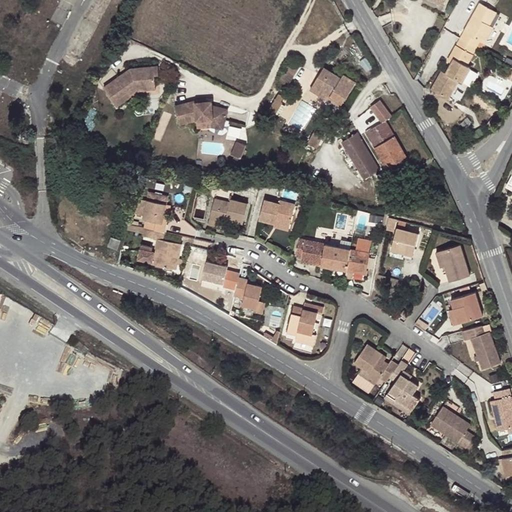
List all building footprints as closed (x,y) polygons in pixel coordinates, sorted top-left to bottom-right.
[(476,17),(471,27),(467,33),(463,30),(460,36),(477,45),(480,39),(485,42),(493,26),(490,24),(497,12),(480,2),(472,15),(476,17)] [(467,25),(471,27),(476,17),(472,15),(467,25)] [(451,62),(446,71),(463,80),(470,66),(467,64),(477,45),(460,36),(450,55),(454,57),(451,62)] [(292,59),(282,76),(291,82),(302,65),(292,59)] [(105,86),(118,105),(133,94),(131,91),(139,85),(157,83),(156,74),(160,74),(160,64),(132,67),(105,86)] [(327,91),(342,100),(356,80),(343,71),(341,75),(323,64),(309,86),(324,95),(327,91)] [(446,71),(442,69),(431,87),(448,98),(458,79),(462,81),(463,80),(446,71)] [(131,91),(133,94),(141,89),(157,87),(157,83),(139,85),(131,91)] [(340,105),(342,100),(327,91),(324,95),(340,105)] [(269,103),(278,108),(282,100),(273,95),(269,103)] [(386,164),(405,153),(406,153),(385,118),(390,115),(379,98),(370,104),(381,121),(366,130),(385,164),(386,164)] [(197,99),(176,104),(181,123),(198,119),(215,118),(227,121),(230,108),(214,103),(214,100),(197,101),(197,99)] [(270,122),(278,108),(269,103),(260,117),(270,122)] [(215,118),(198,119),(199,127),(213,125),(225,128),(227,121),(215,118)] [(335,126),(355,160),(370,152),(350,118),(335,126)] [(309,136),(318,141),(328,125),(319,119),(309,136)] [(244,157),(249,143),(239,140),(234,154),(244,157)] [(410,162),(405,153),(386,164),(391,173),(410,162)] [(167,206),(169,197),(152,192),(150,202),(142,200),(140,212),(139,215),(146,217),(146,219),(148,220),(147,227),(166,232),(168,225),(163,224),(167,206)] [(245,224),(250,204),(233,200),(233,203),(217,199),(212,220),(228,224),(229,220),(245,224)] [(267,201),(262,221),(277,225),(278,221),(291,224),(296,203),(280,199),(279,204),(267,201)] [(163,224),(168,225),(173,207),(167,206),(163,224)] [(228,224),(212,220),(211,226),(226,229),(228,224)] [(290,229),(291,224),(278,221),(277,225),(277,226),(290,229)] [(144,232),(145,227),(127,223),(126,228),(144,232)] [(399,225),(397,232),(419,237),(421,231),(406,227),(399,225)] [(153,263),(177,269),(184,244),(165,239),(166,232),(147,227),(145,227),(144,232),(144,234),(159,238),(156,250),(153,250),(154,246),(143,243),(139,258),(153,261),(153,263)] [(419,237),(397,232),(393,247),(407,251),(410,242),(417,244),(419,237)] [(109,246),(117,248),(119,239),(111,237),(109,246)] [(346,271),(345,278),(362,281),(367,254),(366,254),(368,241),(355,239),(352,251),(350,251),(346,271)] [(300,241),(297,255),(299,256),(307,261),(307,264),(329,268),(337,269),(346,271),(350,251),(340,249),(300,241)] [(407,251),(393,247),(391,252),(407,256),(407,254),(414,256),(417,244),(410,242),(407,251)] [(340,249),(350,251),(351,245),(341,243),(340,249)] [(462,246),(460,245),(441,251),(446,267),(451,282),(472,276),(462,246)] [(446,267),(441,251),(437,253),(442,268),(446,267)] [(299,256),(297,255),(297,257),(301,258),(301,262),(307,264),(307,261),(299,256)] [(236,290),(239,278),(241,272),(228,269),(229,266),(208,261),(204,278),(224,284),(224,286),(236,290)] [(337,269),(329,268),(328,274),(336,276),(337,269)] [(224,284),(204,278),(203,281),(224,286),(224,284)] [(236,290),(235,296),(245,299),(243,306),(257,309),(260,299),(263,288),(257,286),(249,284),(250,280),(239,278),(236,290)] [(453,302),(456,310),(460,326),(484,318),(477,296),(453,302)] [(257,309),(243,306),(243,309),(264,314),(267,301),(260,299),(257,309)] [(305,304),(304,310),(319,314),(323,315),(324,309),(305,304)] [(315,334),(319,314),(304,310),(295,308),(289,331),(298,333),(296,340),(315,345),(317,335),(315,334)] [(460,326),(456,310),(448,313),(453,328),(460,326)] [(483,327),(464,332),(467,342),(472,340),(482,372),(500,367),(491,334),(485,336),(483,327)] [(380,378),(387,383),(391,377),(399,365),(392,361),(389,364),(381,359),(384,355),(368,344),(355,363),(363,368),(369,372),(368,375),(377,382),(380,378)] [(389,364),(392,361),(384,355),(381,359),(389,364)] [(415,394),(420,387),(410,380),(402,374),(404,372),(408,366),(402,362),(399,365),(391,377),(397,382),(391,390),(399,396),(397,398),(414,410),(422,399),(415,394)] [(370,392),(377,382),(368,375),(369,372),(363,368),(354,381),(370,392)] [(412,377),(404,372),(402,374),(410,380),(412,377)] [(399,396),(391,390),(386,397),(411,414),(414,410),(397,398),(399,396)] [(506,430),(511,429),(511,402),(509,390),(493,394),(495,401),(489,403),(496,433),(506,430)] [(443,407),(431,425),(467,450),(475,437),(467,432),(471,426),(443,407)]
